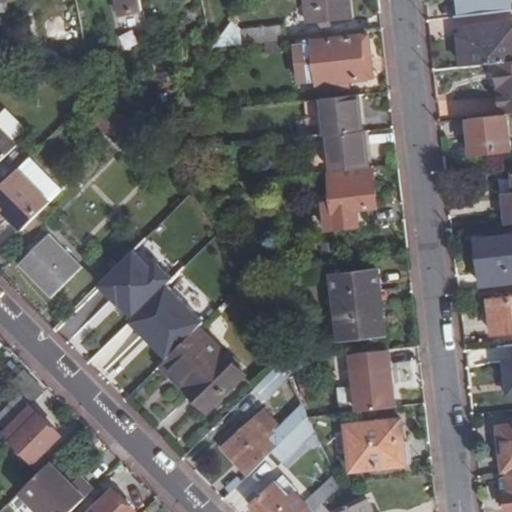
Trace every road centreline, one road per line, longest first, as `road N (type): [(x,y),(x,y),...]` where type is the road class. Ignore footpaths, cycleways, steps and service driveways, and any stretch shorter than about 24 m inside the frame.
road 1 (residential): [(402,0),(459,511)]
road 2 (residential): [(0,303),(206,511)]
